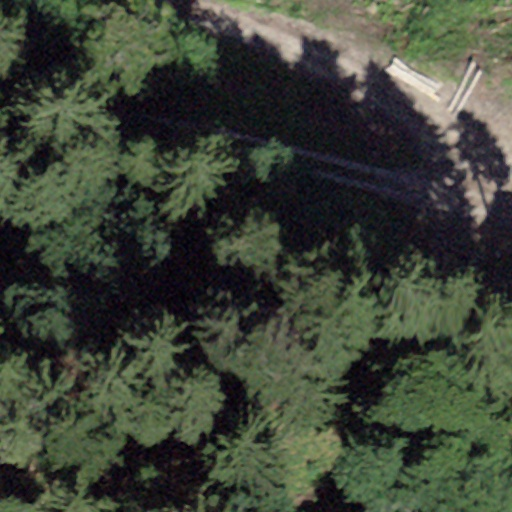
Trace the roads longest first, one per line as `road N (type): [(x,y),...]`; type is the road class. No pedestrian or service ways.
road 1 (track): [(0,96),(511,201)]
road 2 (track): [(508,200),(286,49),(149,0)]
